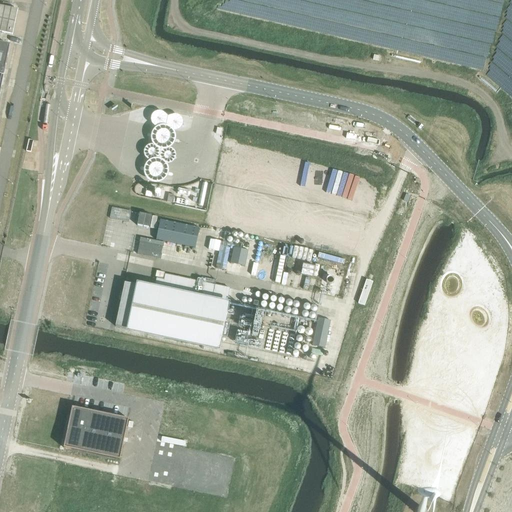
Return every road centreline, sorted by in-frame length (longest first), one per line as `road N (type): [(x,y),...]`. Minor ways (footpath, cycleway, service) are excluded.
road 1 (tertiary): [(511,250),(432,160),(376,114),(136,61)]
road 2 (unclassified): [(54,172),(0,446)]
road 3 (unclassified): [(67,47),(52,133),(54,172)]
